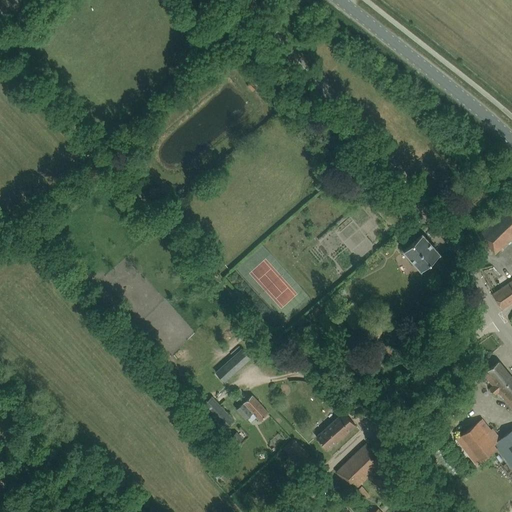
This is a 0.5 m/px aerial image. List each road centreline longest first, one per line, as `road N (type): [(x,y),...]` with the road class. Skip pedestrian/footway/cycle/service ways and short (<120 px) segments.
road 1 (unclassified): [(497,317),(443,230),(243,0)]
road 2 (unclassified): [(277,511),(497,317)]
road 3 (secondary): [(511,140),(338,0)]
